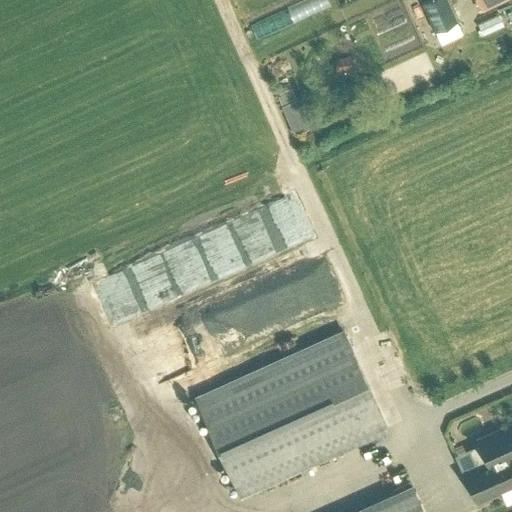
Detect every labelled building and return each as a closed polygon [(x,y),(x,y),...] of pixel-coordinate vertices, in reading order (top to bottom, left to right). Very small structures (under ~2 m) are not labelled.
[(477,0),(481,9),(500,0),(477,0)] [(435,49),(451,43),(439,11),(423,16),(435,49)] [(497,24),(473,37),(481,52),(505,39),(497,24)] [(112,290),(134,282),(131,274),(109,282),(112,290)] [(323,278),(126,359),(141,397),(339,316),(323,278)] [(196,397),(240,494),(387,427),(343,331),(196,397)] [(463,472),(476,499),(511,482),(511,458),(511,457),(511,456),(511,423),(477,439),(487,461),(463,472)] [(364,511),(424,511),(414,489),(364,511)]
